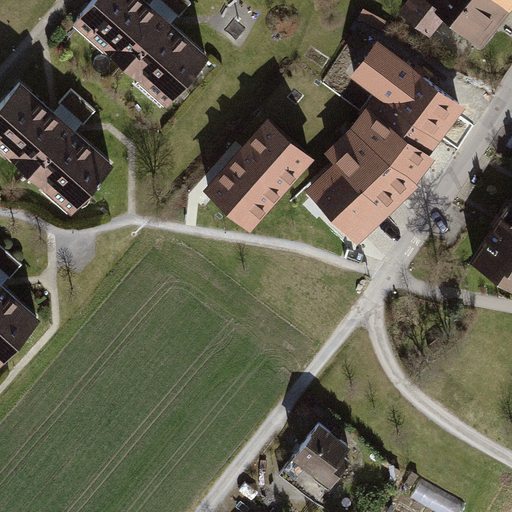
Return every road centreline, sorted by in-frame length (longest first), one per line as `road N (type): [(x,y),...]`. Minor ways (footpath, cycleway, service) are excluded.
road 1 (track): [(201,511),(387,278)]
road 2 (track): [(387,278),(372,317),(383,357),(402,385),(437,416),(511,459)]
road 3 (residential): [(511,91),(387,278)]
